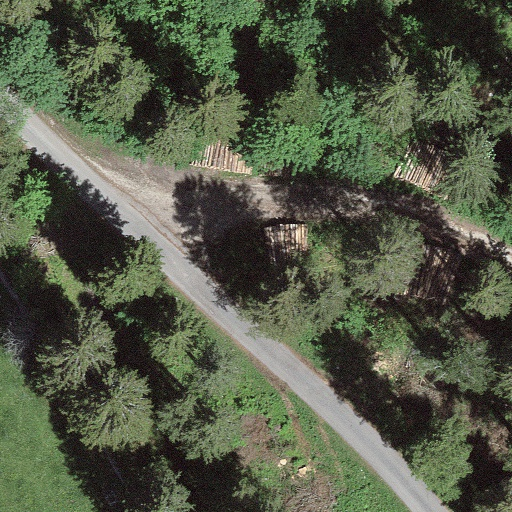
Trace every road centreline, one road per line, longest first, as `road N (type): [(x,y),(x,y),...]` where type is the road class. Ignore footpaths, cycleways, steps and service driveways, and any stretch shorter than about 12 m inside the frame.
road 1 (track): [(0,96),(51,156),(427,511)]
road 2 (track): [(511,265),(415,218),(358,205),(245,210),(141,237)]
